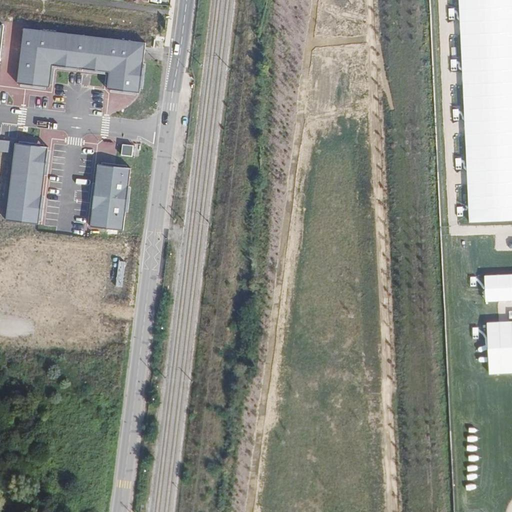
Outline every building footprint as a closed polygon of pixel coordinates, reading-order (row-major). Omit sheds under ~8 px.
[(52,64),(110,71),(108,88),(139,91),(145,43),(23,28),(17,82),(49,85),(52,64)] [(10,140),(0,139),(0,150),(9,151),(10,140)] [(39,223),(49,147),(15,143),(5,219),(39,223)] [(134,145),(123,144),(122,155),(133,156),(134,145)] [(131,167),(97,163),(90,227),(124,231),(131,167)]
